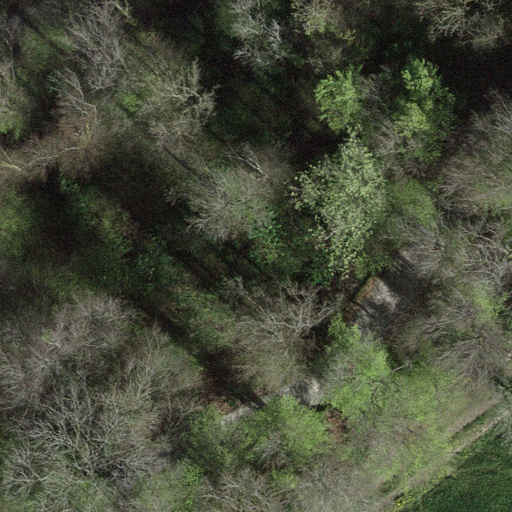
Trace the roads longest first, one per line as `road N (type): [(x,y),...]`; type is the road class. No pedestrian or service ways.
road 1 (unclassified): [(511,146),(309,380),(169,511)]
road 2 (track): [(511,388),(334,511)]
